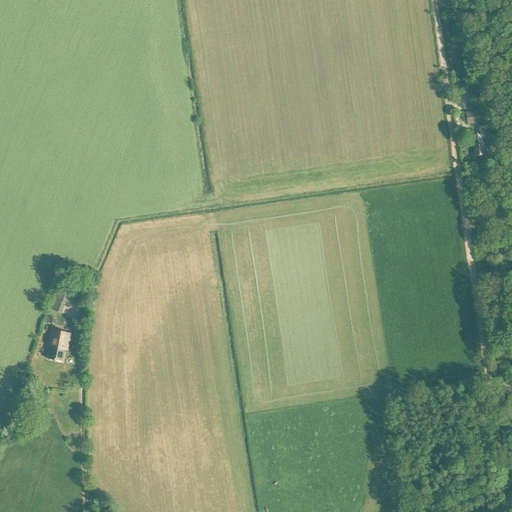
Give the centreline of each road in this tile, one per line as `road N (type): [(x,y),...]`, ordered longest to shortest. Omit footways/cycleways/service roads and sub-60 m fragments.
road 1 (track): [(490,383),(434,0)]
road 2 (track): [(507,511),(490,383)]
